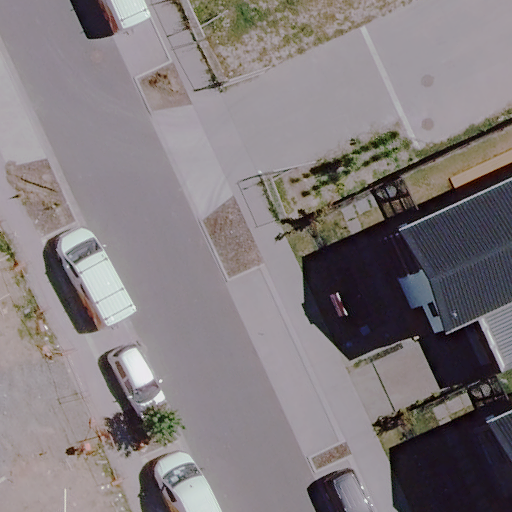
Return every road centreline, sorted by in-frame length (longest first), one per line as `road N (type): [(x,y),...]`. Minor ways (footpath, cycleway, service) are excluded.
road 1 (residential): [(132,199),(511,29)]
road 2 (residential): [(132,199),(274,511)]
road 3 (residential): [(80,90),(132,199)]
